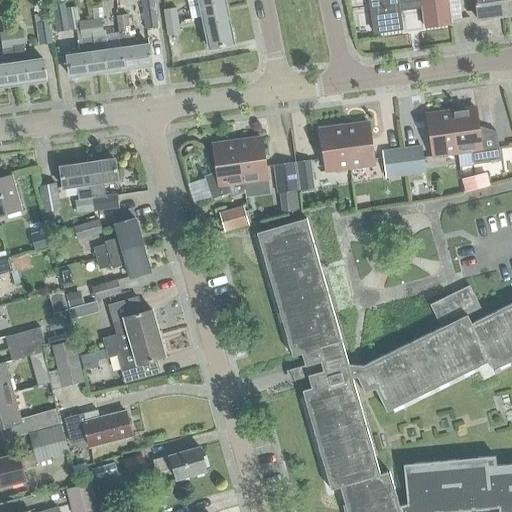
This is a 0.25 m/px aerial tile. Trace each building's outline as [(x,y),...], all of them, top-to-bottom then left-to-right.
[(141,0),(146,30),(158,28),(154,0),(141,0)] [(198,0),(201,17),(226,11),(223,0),(198,0)] [(451,24),(447,0),(369,0),(374,34),(375,34),(375,33),(400,29),(400,31),(401,31),(398,12),(421,9),(424,28),(451,24)] [(499,0),(474,0),(477,20),(502,17),(499,0)] [(511,15),(511,0),(499,0),(502,17),(511,15)] [(51,5),(55,33),(68,31),(63,3),(51,5)] [(162,12),(164,24),(177,22),(175,10),(162,12)] [(226,11),(201,17),(208,49),(232,44),(226,11)] [(117,17),(119,32),(127,31),(125,16),(117,17)] [(100,20),(89,21),(95,73),(125,69),(123,49),(103,51),(100,20)] [(78,23),(82,55),(66,57),(69,76),(95,73),(89,21),(80,22),(78,23)] [(177,22),(164,24),(166,36),(179,34),(177,22)] [(35,25),(38,45),(50,44),(47,24),(35,25)] [(20,31),(9,33),(17,84),(44,80),(41,60),(25,63),(20,31)] [(0,86),(17,84),(9,33),(0,33),(0,48),(2,65),(0,65),(0,86)] [(148,46),(123,49),(125,69),(151,66),(148,46)] [(474,110),(450,113),(456,155),(470,153),(472,163),(500,159),(496,131),(477,134),(474,110)] [(427,116),(432,158),(456,155),(450,113),(427,116)] [(344,128),(350,170),(374,166),(368,124),(344,128)] [(350,170),(344,128),(319,132),(325,173),(350,170)] [(237,142),(242,185),(267,182),(261,139),(237,142)] [(242,185),(237,142),(213,144),(216,175),(204,176),(212,198),(232,191),(231,186),(242,185)] [(401,153),(404,177),(424,174),(421,151),(401,153)] [(404,177),(401,153),(381,156),(384,180),(404,177)] [(114,159),(86,163),(93,210),(117,206),(116,194),(106,196),(106,195),(107,195),(106,191),(105,191),(104,182),(117,180),(114,159)] [(315,189),(311,161),(296,163),(300,191),(315,189)] [(93,210),(86,163),(59,167),(62,187),(75,185),(77,200),(74,201),(75,212),(93,210)] [(298,191),(294,163),(274,165),(277,194),(298,191)] [(0,215),(20,210),(10,175),(0,177),(0,215)] [(486,175),(462,181),(465,194),(489,188),(486,175)] [(58,209),(56,188),(41,190),(43,211),(58,209)] [(219,214),(224,233),(249,226),(243,207),(219,214)] [(95,248),(97,257),(142,245),(134,218),(115,224),(119,238),(106,242),(107,244),(95,248)] [(454,511),(498,508),(497,511),(511,511),(511,464),(495,466),(494,456),(413,464),(414,472),(403,473),(406,504),(398,505),(389,472),(383,473),(358,402),(349,379),(356,376),(363,392),(373,386),(387,412),(487,361),(492,370),(511,360),(511,300),(470,322),(466,315),(479,308),(469,284),(429,305),(439,326),(362,366),(348,363),(306,218),(256,232),(292,356),(301,353),(304,364),(308,363),(310,369),(312,374),(308,375),(311,387),(302,390),(331,490),(340,488),(346,511),(454,511)] [(75,227),(78,239),(101,233),(98,221),(75,227)] [(97,257),(101,268),(113,265),(114,267),(127,263),(132,277),(150,272),(142,245),(97,257)] [(12,260),(15,271),(30,266),(28,256),(12,260)] [(0,260),(0,273),(12,270),(8,258),(0,260)] [(94,287),(98,299),(121,293),(117,281),(94,287)] [(76,290),(64,293),(68,309),(81,305),(76,290)] [(102,339),(105,347),(157,333),(150,310),(112,321),(116,335),(102,339)] [(43,339),(40,327),(5,337),(8,349),(43,339)] [(157,333),(105,347),(108,358),(116,356),(123,381),(157,371),(153,357),(163,355),(157,333)] [(8,349),(12,360),(43,352),(40,344),(44,343),(43,339),(8,349)] [(81,382),(72,342),(52,346),(61,387),(81,382)] [(96,353),(80,357),(84,370),(97,367),(98,361),(96,353)] [(0,362),(0,396),(13,393),(4,362),(0,362)] [(47,366),(34,370),(38,386),(51,383),(47,366)] [(13,393),(0,396),(0,428),(21,423),(13,393)] [(87,440),(88,448),(131,437),(124,412),(83,422),(81,415),(64,419),(71,444),(87,440)] [(21,423),(25,436),(47,430),(44,416),(21,423)] [(68,454),(60,426),(29,435),(33,451),(17,455),(16,454),(0,458),(0,488),(24,481),(21,472),(38,467),(36,463),(68,454)] [(205,473),(198,449),(154,461),(157,473),(172,469),(175,481),(205,473)] [(144,468),(141,456),(123,461),(127,473),(144,468)] [(67,490),(71,511),(88,511),(96,510),(90,484),(67,490)]
